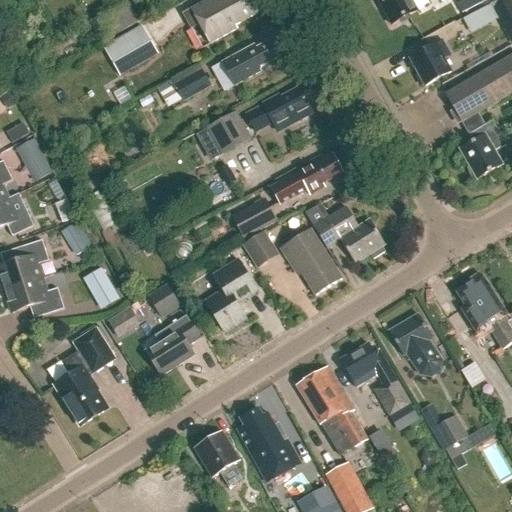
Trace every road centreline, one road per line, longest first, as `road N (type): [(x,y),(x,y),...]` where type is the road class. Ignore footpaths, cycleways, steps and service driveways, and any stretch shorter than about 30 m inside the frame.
road 1 (tertiary): [(82,485),(454,251)]
road 2 (tertiary): [(454,251),(311,0)]
road 3 (residential): [(82,485),(0,359)]
